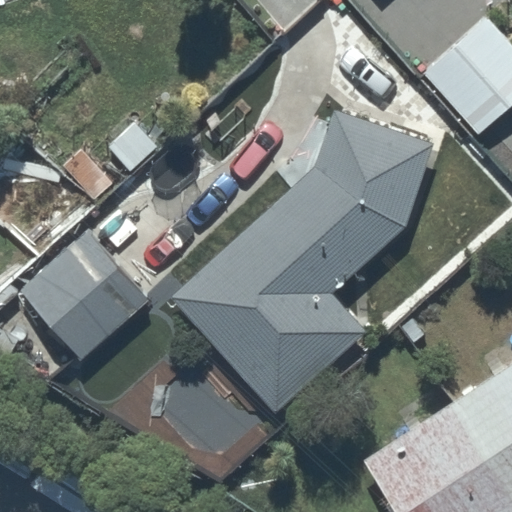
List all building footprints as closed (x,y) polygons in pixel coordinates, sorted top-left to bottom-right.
[(371,0),(358,12),(417,78),(500,4),(496,0),(371,0)] [(511,40),(490,16),(423,78),(480,140),(511,110),(511,40)] [(337,113),(318,171),(170,301),(274,419),(372,333),(339,295),(411,232),(439,147),(337,113)] [(94,209),(92,211),(132,260),(220,188),(181,140),(161,156),(135,124),(107,147),(132,177),(118,189),(86,149),(62,169),(94,209)] [(91,238),(23,299),(85,367),(152,306),(91,238)] [(511,317),(511,364),(362,459),(396,511),(511,511),(511,312),(510,314),(511,317)]
